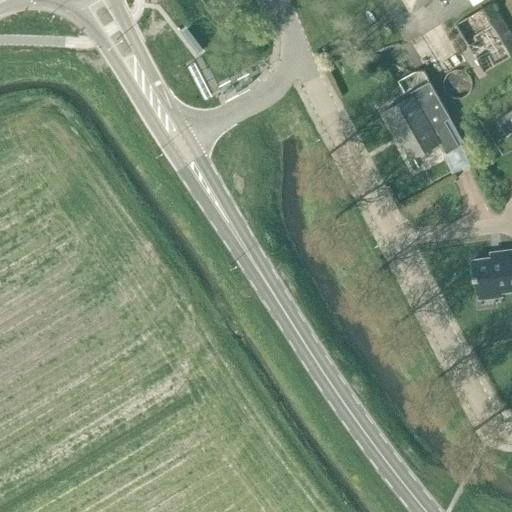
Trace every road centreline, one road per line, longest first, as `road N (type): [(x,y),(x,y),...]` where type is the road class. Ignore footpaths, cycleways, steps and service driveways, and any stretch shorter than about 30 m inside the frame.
road 1 (primary): [(72,0),(268,288)]
road 2 (primary): [(268,288),(112,0)]
road 3 (primary): [(425,511),(268,288)]
road 4 (residential): [(392,237),(275,0)]
road 5 (residential): [(511,431),(481,409),(392,237)]
road 6 (residential): [(392,237),(485,225),(505,230),(511,220)]
